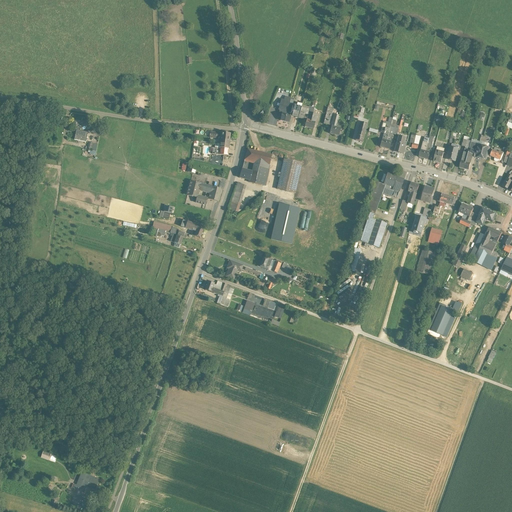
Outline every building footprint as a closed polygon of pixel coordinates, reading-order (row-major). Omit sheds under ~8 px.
[(308,111),(306,119),(311,121),(313,113),(318,96),(315,95),(312,107),(310,106),(308,111)] [(283,101),(281,102),(279,110),(280,110),(278,116),(281,117),(282,113),(286,114),(289,102),(283,101)] [(293,106),(290,115),(291,116),(298,118),(301,109),(301,108),(293,106)] [(332,124),(336,125),(338,120),(339,116),(332,115),(333,109),(328,107),(323,125),(331,126),(332,124)] [(307,111),(301,109),(298,118),(304,119),(305,114),(306,115),(307,111)] [(87,138),(88,133),(76,130),(74,140),(82,141),(86,142),(87,138)] [(229,141),(230,134),(221,133),(210,132),(210,137),(220,139),(220,140),(229,141)] [(364,134),(360,133),(357,132),(355,141),(362,142),(364,134)] [(411,135),(409,142),(412,143),(411,148),(417,150),(421,137),(411,135)] [(405,139),(398,137),(395,151),(400,152),(401,153),(404,142),(405,139)] [(228,155),(229,141),(220,140),(220,144),(217,143),(216,148),(211,148),(210,154),(228,155)] [(471,142),(463,140),(461,146),(465,147),(469,148),(471,143),(471,142)] [(469,148),(466,162),(470,163),(472,157),(474,150),(476,151),(477,145),(471,143),(469,148)] [(490,148),(479,145),(477,151),(475,158),(476,158),(478,158),(479,157),(479,156),(482,157),(483,158),(487,159),(488,155),(490,148)] [(263,171),(260,185),(266,186),(273,155),(247,148),(243,163),(250,165),(251,160),(264,164),(263,171)] [(458,150),(451,148),(448,160),(455,162),(458,150)] [(442,153),(436,151),(434,161),(441,163),(443,153),(442,153)] [(499,154),(492,151),(490,156),(495,158),(494,160),(495,161),(497,162),(498,161),(499,160),(500,161),(504,153),(500,152),(499,154)] [(251,160),(250,165),(254,165),(253,169),(263,171),(264,164),(251,160)] [(301,164),(284,160),(277,189),(295,193),(301,164)] [(252,172),(251,172),(250,177),(249,181),(249,182),(260,185),(263,171),(253,169),(252,172)] [(403,180),(387,175),(386,176),(384,183),(384,184),(385,184),(400,189),(403,180)] [(511,182),(506,179),(502,186),(509,190),(511,184),(511,182)] [(207,199),(208,198),(199,196),(200,192),(209,194),(211,187),(190,181),(187,195),(197,198),(196,202),(206,205),(207,199)] [(385,185),(376,182),(365,210),(363,216),(373,219),(377,208),(382,192),(385,185)] [(245,186),(237,183),(229,209),(237,212),(245,186)] [(419,186),(411,183),(409,192),(410,193),(416,194),(419,186)] [(382,192),(393,196),(397,197),(399,191),(400,191),(399,191),(400,189),(385,184),(385,185),(382,192)] [(217,201),(220,189),(211,187),(209,194),(208,198),(207,199),(217,201)] [(434,190),(425,187),(421,201),(430,203),(434,190)] [(416,194),(410,193),(410,194),(411,194),(408,203),(413,204),(416,194)] [(456,199),(440,194),(439,197),(438,197),(437,199),(439,199),(438,202),(440,202),(446,204),(448,205),(454,207),(456,199)] [(405,201),(402,200),(399,209),(405,211),(408,204),(405,203),(405,201)] [(292,243),(300,209),(280,204),(272,238),(292,243)] [(463,215),(467,206),(463,204),(459,213),(462,215),(463,215)] [(473,209),(467,206),(463,215),(464,216),(465,215),(467,216),(470,217),(471,213),(473,209)] [(431,210),(425,208),(423,215),(429,217),(431,211),(431,210)] [(488,211),(482,209),(478,216),(479,216),(477,221),(477,222),(483,224),(486,219),(492,222),(496,214),(488,211)] [(170,213),(164,212),(162,218),(169,220),(170,213)] [(465,220),(467,216),(465,215),(464,216),(463,215),(462,215),(459,223),(469,228),(471,222),(465,220)] [(373,219),(363,216),(355,240),(367,244),(375,220),(373,219)] [(426,219),(416,216),(412,231),(422,233),(424,224),(426,219)] [(375,220),(367,244),(379,248),(387,224),(375,220)] [(179,230),(172,227),(169,226),(154,222),(152,228),(165,231),(173,234),(183,238),(186,239),(187,236),(191,237),(192,235),(200,238),(204,228),(183,221),(179,230)] [(164,236),(165,231),(152,228),(151,231),(157,233),(156,236),(160,238),(161,236),(164,236)] [(502,234),(494,230),(489,228),(486,235),(484,240),(488,242),(491,235),(496,237),(499,238),(502,234)] [(442,231),(432,229),(429,241),(438,244),(442,231)] [(483,234),(481,233),(469,259),(474,261),(479,250),(482,244),(484,240),(486,235),(483,234)] [(181,245),(183,238),(173,234),(170,242),(181,245)] [(498,241),(499,238),(496,237),(492,244),(488,242),(486,246),(494,250),(496,245),(494,244),(496,240),(498,241)] [(493,252),(494,250),(486,246),(482,244),(479,250),(487,254),(491,256),(493,252)] [(462,245),(459,252),(464,254),(467,248),(462,245)] [(360,251),(352,248),(346,269),(354,272),(360,251)] [(422,250),(420,258),(433,261),(435,254),(422,250)] [(479,250),(474,261),(482,265),(487,254),(479,250)] [(453,265),(460,268),(466,255),(464,254),(459,252),(453,265)] [(487,254),(482,265),(491,270),(497,259),(491,256),(487,254)] [(417,271),(429,275),(433,261),(420,258),(417,271)] [(511,260),(506,258),(501,270),(511,274),(511,260)] [(281,264),(268,259),(266,265),(269,266),(268,270),(277,274),(281,264)] [(242,266),(230,262),(227,268),(229,269),(226,277),(234,279),(237,270),(241,271),(242,266)] [(473,274),(464,269),(461,275),(470,280),(473,274)] [(466,288),(470,280),(461,275),(457,284),(466,288)] [(217,281),(216,285),(214,284),(212,288),(217,290),(219,291),(222,283),(218,281),(217,281)] [(214,284),(208,282),(205,290),(215,294),(217,290),(212,288),(214,284)] [(247,301),(242,313),(249,316),(251,311),(254,304),(247,301)] [(284,308),(278,306),(274,317),(280,319),(284,308)] [(452,311),(439,306),(430,330),(443,335),(452,311)] [(488,362),(492,365),(497,354),(493,351),(488,362)] [(83,492),(86,485),(90,476),(82,473),(75,489),(83,492)] [(95,489),(99,480),(90,476),(86,485),(95,489)]
